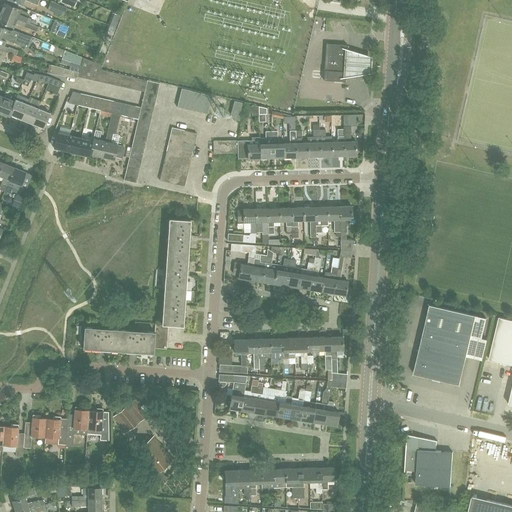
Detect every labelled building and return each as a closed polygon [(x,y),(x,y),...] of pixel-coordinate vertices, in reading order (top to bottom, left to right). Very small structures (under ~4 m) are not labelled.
[(63,11),(71,14),(72,10),(49,1),(46,9),(61,16),(63,11)] [(0,12),(26,22),(29,23),(31,19),(27,17),(28,13),(20,10),(20,9),(4,3),(3,4),(2,4),(1,7),(2,8),(0,12)] [(38,27),(29,23),(26,22),(0,12),(0,22),(13,27),(15,23),(36,31),(38,27)] [(107,24),(115,28),(120,17),(111,14),(107,24)] [(60,22),(55,35),(64,38),(68,26),(60,22)] [(111,40),(115,28),(107,24),(102,36),(111,40)] [(0,37),(11,42),(20,45),(24,34),(13,29),(11,31),(4,28),(0,26),(0,37)] [(0,40),(0,37),(0,49),(7,52),(10,53),(16,54),(18,50),(8,47),(8,48),(3,46),(5,42),(0,40)] [(96,50),(105,53),(109,44),(101,41),(99,46),(98,45),(96,50)] [(347,45),(326,44),(323,80),(345,81),(347,45)] [(62,56),(62,58),(79,64),(81,57),(55,47),(53,53),(62,56)] [(7,52),(0,49),(0,64),(4,55),(8,57),(10,53),(7,52)] [(341,80),(368,73),(368,58),(342,51),(341,80)] [(22,57),(12,54),(10,61),(20,64),(22,57)] [(88,59),(81,57),(79,64),(78,72),(77,76),(83,78),(88,59)] [(79,64),(62,58),(60,62),(70,66),(69,69),(76,72),(78,72),(79,64)] [(83,78),(89,79),(93,61),(89,60),(88,59),(83,78)] [(95,62),(93,61),(89,79),(97,81),(100,68),(100,64),(95,62)] [(76,72),(69,69),(50,64),(47,73),(75,78),(76,72)] [(106,70),(100,68),(97,81),(103,82),(106,70)] [(103,82),(108,83),(111,71),(106,70),(103,82)] [(117,73),(111,71),(108,83),(115,85),(117,73)] [(26,72),(23,79),(24,80),(29,82),(31,78),(31,79),(33,74),(26,72)] [(115,85),(121,86),(124,74),(117,73),(115,85)] [(129,76),(124,74),(121,86),(127,88),(129,76)] [(44,82),(47,83),(59,87),(61,82),(46,76),(44,82)] [(133,89),(135,77),(129,76),(127,88),(133,89)] [(141,78),(135,77),(133,89),(139,90),(141,78)] [(147,80),(141,78),(139,90),(144,91),(145,86),(147,80)] [(147,80),(145,86),(158,88),(159,83),(147,80)] [(56,95),(59,87),(47,83),(44,90),(56,95)] [(156,94),(158,88),(145,86),(144,91),(156,94)] [(177,107),(183,108),(187,90),(181,88),(177,107)] [(193,91),(187,90),(183,108),(189,110),(193,91)] [(67,103),(77,105),(80,93),(72,91),(67,103)] [(143,97),(155,100),(156,94),(144,91),(143,97)] [(189,110),(195,111),(199,92),(193,91),(189,110)] [(201,112),(205,94),(199,92),(195,111),(201,112)] [(83,107),(86,94),(80,93),(77,105),(83,107)] [(83,107),(88,108),(91,96),(86,94),(83,107)] [(212,95),(205,94),(201,112),(207,114),(212,95)] [(22,101),(23,97),(17,95),(16,99),(15,99),(14,100),(9,115),(20,119),(27,103),(22,101)] [(14,100),(4,96),(0,105),(0,113),(8,116),(14,100)] [(93,109),(96,97),(91,96),(88,108),(93,109)] [(102,98),(96,97),(93,109),(99,110),(102,98)] [(154,106),(155,100),(143,97),(141,103),(154,106)] [(99,110),(100,110),(104,112),(107,99),(102,98),(99,110)] [(113,101),(107,99),(104,112),(110,113),(113,101)] [(110,113),(115,114),(118,102),(113,101),(110,113)] [(235,120),(241,121),(245,103),(234,101),(230,114),(235,120)] [(124,103),(118,102),(115,114),(121,115),(124,103)] [(37,108),(27,103),(20,119),(31,124),(37,108)] [(121,115),(126,117),(129,104),(124,103),(121,115)] [(152,112),(154,106),(141,103),(140,107),(140,109),(152,112)] [(135,106),(129,104),(126,117),(132,118),(135,106)] [(258,114),(258,108),(258,106),(252,104),(252,105),(246,106),(246,113),(252,113),(252,115),(258,115),(258,114)] [(138,119),(138,115),(140,109),(140,107),(135,106),(132,118),(138,119)] [(49,112),(37,108),(31,124),(43,128),(49,112)] [(138,115),(151,118),(152,112),(140,109),(138,115)] [(113,160),(114,157),(122,159),(124,148),(116,146),(117,144),(111,143),(113,134),(115,134),(118,124),(120,116),(111,114),(105,141),(101,158),(113,160)] [(150,123),(151,118),(138,115),(138,119),(137,121),(150,123)] [(343,115),(343,129),(344,156),(356,155),(356,145),(356,141),(351,141),(350,126),(356,126),(356,115),(343,115)] [(148,129),(150,123),(137,121),(136,126),(148,129)] [(147,135),(148,129),(136,126),(134,133),(147,135)] [(183,136),(184,130),(172,127),(170,133),(183,136)] [(309,157),(320,156),(319,129),(313,129),(313,136),(307,137),(307,142),(308,142),(309,157)] [(319,129),(320,156),(332,156),(332,141),(331,141),(331,136),(325,136),(325,129),(319,129)] [(332,156),(344,156),(343,129),(337,129),(337,141),(332,141),(332,156)] [(95,133),(94,133),(89,155),(101,158),(105,141),(99,140),(101,131),(95,130),(95,133)] [(183,136),(195,139),(197,133),(184,130),(183,136)] [(285,157),(296,157),(295,130),(289,130),(290,143),(284,143),(285,157)] [(308,142),(307,142),(301,142),(301,130),(295,130),(296,157),(309,157),(308,142)] [(89,157),(89,155),(94,133),(83,131),(81,138),(78,154),(89,157)] [(265,137),(259,137),(260,158),(272,158),(271,131),(265,131),(265,137)] [(272,158),(285,157),(284,143),(279,143),(279,141),(277,141),(277,131),(271,131),(272,158)] [(54,149),(66,151),(70,135),(57,132),(54,149)] [(133,138),(145,141),(147,135),(134,133),(133,138)] [(181,142),(183,136),(170,133),(169,139),(181,142)] [(81,138),(70,135),(66,151),(78,154),(81,138)] [(183,136),(181,142),(194,145),(195,139),(183,136)] [(260,158),(259,137),(252,137),(252,140),(237,140),(237,153),(238,159),(238,158),(248,158),(248,159),(248,158),(260,158)] [(144,147),(145,141),(133,138),(132,144),(144,147)] [(181,142),(169,139),(168,145),(180,148),(181,142)] [(181,142),(180,148),(192,150),(194,145),(181,142)] [(143,153),(144,147),(132,144),(130,150),(143,153)] [(180,148),(168,145),(166,150),(179,153),(180,148)] [(179,153),(191,156),(192,150),(180,148),(179,153)] [(130,150),(129,156),(141,159),(143,153),(130,150)] [(177,159),(179,153),(166,150),(165,156),(177,159)] [(179,153),(177,159),(190,162),(191,156),(179,153)] [(140,165),(141,159),(129,156),(128,162),(140,165)] [(177,159),(165,156),(163,162),(176,165),(177,159)] [(176,165),(188,168),(190,162),(177,159),(176,165)] [(139,171),(140,165),(128,162),(126,168),(139,171)] [(174,171),(176,165),(163,162),(162,168),(174,171)] [(14,168),(3,163),(0,169),(0,176),(3,178),(0,185),(0,189),(4,191),(14,168)] [(188,168),(176,165),(174,171),(187,174),(188,168)] [(25,172),(14,168),(4,191),(9,193),(12,187),(18,190),(20,185),(25,172)] [(125,173),(137,176),(139,171),(126,168),(125,173)] [(174,171),(162,168),(161,174),(173,177),(174,171)] [(174,171),(173,177),(186,180),(187,174),(174,171)] [(136,183),(137,176),(125,173),(124,180),(136,183)] [(173,177),(161,174),(159,180),(172,183),(173,177)] [(173,177),(172,183),(184,186),(186,180),(173,177)] [(12,207),(18,210),(23,198),(17,195),(12,207)] [(327,206),(316,207),(316,232),(321,232),(321,225),(328,225),(328,220),(327,206)] [(334,231),(340,231),(339,206),(327,206),(328,220),(334,219),(334,231)] [(351,206),(339,206),(340,231),(346,231),(346,219),(357,219),(357,210),(351,210),(351,206)] [(286,233),(292,233),(291,207),(279,208),(280,221),(286,221),(286,233)] [(303,207),(291,207),(292,233),(292,237),(298,237),(298,220),(304,220),(303,207)] [(316,232),(316,207),(303,207),(304,220),(310,220),(310,237),(316,237),(316,232)] [(256,232),(256,222),(255,208),(243,209),(243,212),(237,213),(238,221),(243,221),(244,234),(228,233),(227,240),(255,242),(255,232),(256,232)] [(268,234),(268,208),(255,208),(256,222),(261,221),(262,234),(262,238),(268,238),(268,234)] [(279,208),(268,208),(268,234),(274,233),(274,221),(280,221),(279,208)] [(169,219),(168,237),(191,239),(191,235),(189,235),(190,220),(180,219),(169,219)] [(191,241),(191,239),(168,237),(167,254),(187,256),(188,245),(188,241),(191,241)] [(352,240),(348,239),(341,239),(341,246),(341,249),(352,250),(352,240)] [(239,273),(238,278),(239,278),(248,279),(251,280),(253,266),(254,258),(255,255),(256,245),(248,245),(242,244),(241,250),(241,251),(249,252),(248,254),(249,254),(249,257),(247,265),(242,264),(240,264),(234,263),(233,272),(239,273)] [(262,282),(274,284),(277,264),(271,263),(273,252),(268,248),(267,255),(262,282)] [(351,257),(352,250),(341,249),(340,257),(351,257)] [(187,266),(187,256),(167,254),(166,271),(189,273),(189,270),(186,270),(187,266)] [(259,259),(254,258),(253,266),(251,280),(262,282),(267,255),(260,254),(259,259)] [(314,263),(310,289),(321,291),(324,277),(318,276),(321,258),(315,257),(314,263)] [(286,286),(290,259),(284,258),(283,265),(277,264),(274,284),(286,286)] [(300,273),(301,268),(295,267),(296,260),(290,259),(286,286),(298,287),(300,273)] [(300,273),(298,287),(310,289),(314,263),(308,262),(307,269),(301,268),(300,273)] [(345,295),(351,296),(352,288),(346,287),(347,281),(343,280),(340,280),(341,269),(337,268),(336,274),(335,279),(336,279),(334,293),(345,295)] [(188,276),(188,275),(189,273),(166,271),(164,289),(185,290),(186,276),(188,276),(188,279),(188,276)] [(321,291),(334,293),(336,279),(335,279),(336,274),(330,273),(329,278),(324,277),(321,291)] [(184,305),(185,290),(164,289),(163,306),(186,308),(186,305),(186,302),(186,301),(186,305),(184,305)] [(460,384),(466,356),(471,336),(482,338),(486,318),(430,305),(429,310),(414,374),(460,384)] [(162,324),(167,325),(183,326),(183,319),(183,315),(184,311),(186,311),(186,308),(163,306),(162,324)] [(511,319),(499,317),(489,359),(511,364),(511,386),(508,404),(511,404),(511,319)] [(101,346),(102,347),(104,328),(84,326),(83,348),(91,349),(91,348),(101,349),(101,346)] [(106,349),(118,350),(120,329),(104,328),(102,347),(106,347),(106,349)] [(118,350),(130,351),(130,349),(133,349),(135,330),(120,329),(118,350)] [(154,342),(155,336),(155,331),(135,330),(133,349),(135,349),(135,352),(145,352),(153,353),(153,348),(154,342)] [(331,370),(330,336),(318,337),(319,350),(325,350),(325,370),(327,370),(331,370)] [(331,372),(331,380),(346,381),(347,371),(346,374),(337,373),(337,359),(336,350),(339,350),(343,350),(342,336),(330,336),(331,370),(331,372)] [(307,355),(307,351),(306,337),(294,338),(295,351),(300,351),(301,363),(307,363),(307,355)] [(318,337),(306,337),(307,351),(319,350),(318,337)] [(270,338),(258,339),(259,364),(259,369),(263,369),(263,364),(264,364),(264,358),(271,357),(271,352),(270,338)] [(271,364),(283,364),(283,357),(283,351),(282,338),(270,338),(271,352),(271,357),(271,364)] [(294,338),(282,338),(283,351),(283,357),(283,364),(289,364),(289,358),(294,358),(294,356),(295,356),(295,351),(294,338)] [(247,371),(247,352),(246,339),(234,339),(234,353),(242,353),(242,365),(233,365),(233,372),(247,373),(247,371)] [(258,339),(246,339),(247,352),(253,352),(253,369),(259,369),(259,364),(258,339)] [(229,408),(241,410),(244,390),(246,378),(246,376),(233,375),(232,382),(233,382),(231,394),(229,408),(229,409),(229,408)] [(330,388),(331,387),(331,380),(327,379),(325,388),(323,391),(321,402),(316,401),(315,408),(313,422),(324,424),(328,400),(330,388)] [(282,380),(281,390),(280,397),(279,402),(277,416),(289,418),(292,398),(286,397),(287,390),(284,390),(286,381),(282,380)] [(342,388),(346,388),(346,382),(346,381),(331,380),(331,387),(342,388)] [(263,388),(262,387),(262,382),(258,381),(258,382),(257,387),(253,412),(265,414),(267,400),(268,395),(262,394),(263,388)] [(250,391),(244,390),(241,410),(253,412),(257,387),(251,386),(250,391)] [(265,414),(277,416),(279,402),(280,397),(281,390),(275,389),(274,396),(268,395),(267,400),(265,414)] [(292,397),(292,398),(289,418),(300,420),(305,390),(299,389),(298,398),(292,397)] [(300,420),(313,422),(315,408),(316,401),(309,400),(311,391),(305,390),(300,420)] [(149,392),(144,395),(147,402),(153,399),(149,392)] [(126,432),(141,420),(146,416),(140,410),(132,400),(128,404),(113,416),(115,419),(126,432)] [(334,401),(328,400),(324,424),(336,426),(335,426),(336,426),(338,411),(334,411),(333,411),(334,401)] [(87,435),(87,429),(89,410),(82,409),(82,407),(75,406),(74,414),(68,414),(67,419),(66,437),(65,445),(65,446),(72,447),(73,434),(87,435)] [(95,410),(89,410),(87,429),(100,430),(100,439),(109,440),(108,409),(108,410),(108,412),(108,422),(102,421),(103,408),(95,408),(95,410)] [(25,422),(24,433),(23,448),(31,449),(32,436),(45,437),(46,418),(39,417),(40,415),(32,414),(32,422),(25,422)] [(46,418),(45,437),(58,438),(58,444),(65,445),(66,437),(67,419),(60,418),(60,416),(53,416),(53,418),(46,418)] [(10,426),(4,426),(2,445),(16,446),(15,456),(23,457),(23,448),(24,433),(17,433),(18,424),(11,424),(10,426)] [(407,439),(405,471),(417,472),(416,484),(450,487),(453,452),(437,451),(437,441),(413,435),(406,434),(407,439)] [(155,481),(159,486),(163,483),(167,479),(160,470),(173,460),(153,436),(134,451),(153,475),(151,477),(155,481)] [(320,467),(308,468),(309,481),(309,488),(315,488),(315,492),(321,492),(321,488),(320,467)] [(327,481),(331,480),(334,480),(333,467),(320,467),(321,488),(327,488),(327,481)] [(279,482),(285,481),(284,468),(273,469),(273,495),(280,495),(279,482)] [(296,468),(284,468),(285,481),(285,487),(292,487),(292,499),(297,498),(296,468)] [(303,481),(309,481),(308,468),(296,468),(297,498),(304,498),(303,481)] [(249,469),(237,470),(237,488),(244,488),(244,496),(245,496),(250,496),(249,469)] [(261,469),(249,469),(250,496),(256,495),(256,482),(261,482),(261,469)] [(273,469),(261,469),(261,482),(261,488),(268,488),(268,495),(273,495),(273,469)] [(238,496),(237,488),(237,470),(225,470),(225,483),(225,495),(238,496)] [(88,483),(88,488),(83,488),(83,496),(78,496),(78,500),(88,500),(101,500),(101,488),(97,488),(97,483),(93,483),(88,483)] [(57,497),(66,496),(64,484),(56,485),(56,486),(57,492),(57,497)] [(224,495),(224,503),(228,503),(238,504),(238,496),(225,495),(224,495)] [(454,511),(446,510),(445,511),(511,511),(511,504),(472,495),(467,511),(454,511)] [(12,501),(15,511),(16,511),(44,504),(43,499),(39,501),(38,499),(26,503),(25,497),(12,501)] [(101,511),(101,500),(88,500),(78,500),(73,500),(73,506),(88,506),(88,511),(101,511)] [(322,510),(327,511),(334,511),(334,504),(321,503),(322,510)] [(414,511),(445,511),(446,510),(417,503),(414,511)]
